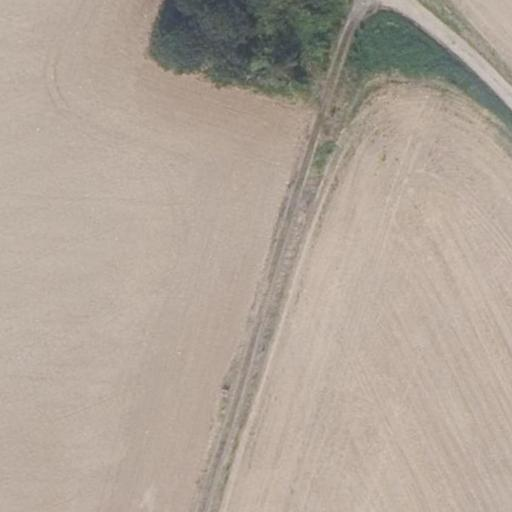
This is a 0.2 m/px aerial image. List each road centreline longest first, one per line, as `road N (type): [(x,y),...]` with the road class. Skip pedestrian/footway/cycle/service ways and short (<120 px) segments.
road 1 (track): [(209,511),(364,0)]
road 2 (track): [(402,0),(511,113)]
